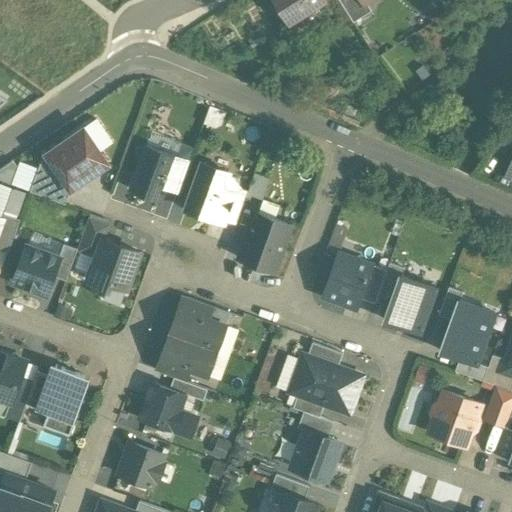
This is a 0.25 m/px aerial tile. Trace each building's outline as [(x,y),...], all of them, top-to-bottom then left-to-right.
[(274,0),(289,24),(324,1),(323,0),(274,0)] [(338,0),(323,0),(324,1),(331,13),(342,6),(338,0)] [(360,0),(338,0),(342,6),(353,22),(371,11),(366,3),(363,4),(360,0)] [(212,103),(205,121),(219,126),(224,123),(228,110),(212,103)] [(112,142),(96,119),(83,128),(99,151),(112,142)] [(83,128),(46,154),(70,189),(84,180),(85,179),(92,174),(93,174),(93,173),(107,164),(99,151),(83,128)] [(174,156),(146,146),(130,190),(159,200),(163,188),(174,156)] [(70,189),(46,154),(43,156),(30,191),(64,204),(70,189)] [(189,162),(174,156),(163,188),(178,193),(189,162)] [(228,173),(201,163),(185,209),(211,219),(213,215),(224,185),(228,173)] [(264,200),(270,180),(254,174),(247,194),(264,200)] [(246,193),(224,185),(213,215),(236,223),(246,193)] [(19,220),(2,213),(0,219),(2,220),(0,226),(0,250),(7,253),(19,220)] [(290,225),(255,213),(239,259),(273,271),(290,225)] [(109,225),(88,217),(77,249),(76,251),(95,258),(102,239),(104,240),(109,225)] [(104,240),(102,239),(95,258),(87,280),(107,288),(109,282),(126,288),(139,252),(104,240)] [(57,259),(52,275),(65,280),(76,251),(77,249),(63,244),(57,259)] [(57,259),(26,247),(14,281),(45,293),(52,275),(57,259)] [(371,265),(337,253),(322,296),(346,304),(348,299),(353,297),(360,299),(360,298),(372,265),(371,265)] [(386,270),(371,264),(371,265),(372,265),(360,298),(374,304),(377,297),(386,270)] [(377,297),(392,302),(400,277),(403,269),(389,264),(386,270),(377,297)] [(0,276),(0,294),(10,297),(13,284),(4,282),(5,277),(0,276)] [(434,288),(400,277),(392,302),(385,321),(419,332),(434,288)] [(126,288),(109,282),(107,288),(103,299),(120,305),(126,288)] [(441,314),(452,318),(459,297),(462,298),(464,291),(450,286),(441,314)] [(212,306),(185,297),(181,309),(207,319),(212,306)] [(462,298),(459,297),(452,318),(440,351),(459,358),(479,365),(498,311),(462,298)] [(181,309),(179,308),(170,334),(216,350),(225,325),(207,319),(181,309)] [(216,350),(170,334),(161,359),(162,359),(189,369),(207,375),(216,350)] [(511,334),(503,360),(499,372),(511,376),(511,334)] [(342,354),(312,343),(307,356),(337,367),(342,354)] [(12,355),(0,350),(0,351),(0,399),(9,403),(9,402),(10,403),(20,376),(25,361),(12,356),(12,355)] [(307,356),(302,354),(300,362),(289,392),(297,395),(323,404),(349,413),(353,402),(351,396),(353,390),(358,388),(363,376),(337,367),(307,356)] [(497,386),(511,391),(511,387),(511,376),(499,372),(503,360),(492,356),(488,367),(483,381),(497,386)] [(300,362),(286,357),(276,387),(289,392),(300,362)] [(479,365),(459,358),(454,372),(483,381),(488,367),(479,365)] [(189,369),(162,359),(158,372),(173,377),(185,381),(189,369)] [(84,375),(55,365),(51,376),(39,410),(47,413),(68,420),(82,381),(84,375)] [(51,376),(36,371),(33,381),(25,405),(39,410),(51,376)] [(33,381),(20,376),(10,403),(9,402),(9,403),(4,416),(19,421),(25,405),(33,381)] [(185,381),(173,377),(169,389),(185,394),(203,401),(207,389),(185,381)] [(68,420),(47,413),(43,425),(69,435),(88,383),(82,381),(68,420)] [(169,389),(152,382),(139,419),(172,431),(185,394),(169,389)] [(511,391),(497,386),(493,400),(497,401),(490,420),(506,426),(511,410),(511,391)] [(479,404),(445,392),(440,406),(438,405),(434,407),(432,412),(434,416),(436,416),(431,430),(465,443),(479,404)] [(323,404),(297,395),(293,408),(303,412),(319,417),(323,404)] [(333,422),(319,417),(303,412),(297,429),(305,431),(327,439),(333,422)] [(327,439),(305,431),(292,466),(325,479),(338,444),(327,439)] [(163,455),(130,443),(119,474),(151,486),(154,480),(157,481),(164,463),(160,462),(163,455)] [(0,471),(7,474),(25,481),(31,463),(0,451),(0,471)] [(25,481),(7,474),(0,492),(0,511),(2,511),(13,511),(14,511),(17,511),(45,511),(53,491),(25,481)] [(309,486),(275,474),(270,490),(279,493),(280,491),(304,500),(309,486)] [(304,500),(280,491),(279,493),(272,511),(313,511),(316,505),(304,500)] [(427,511),(424,511),(379,495),(373,511),(427,511)] [(95,511),(133,511),(100,500),(95,511)] [(450,511),(427,503),(424,511),(427,511),(450,511)]
